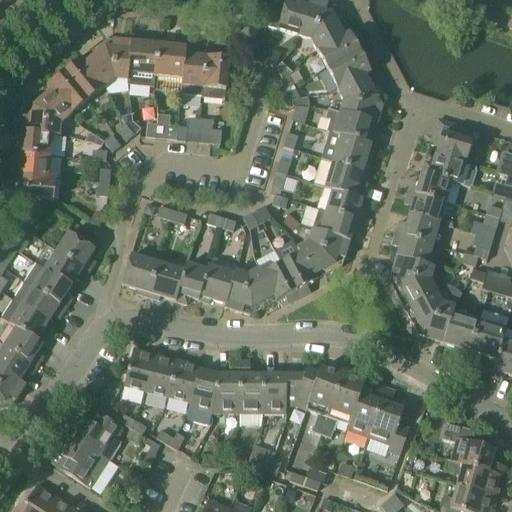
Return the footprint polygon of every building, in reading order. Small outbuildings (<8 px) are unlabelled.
[(299,0),(273,0),(265,28),(298,38),(307,8),(306,8),(298,6),(299,0)] [(307,8),(298,38),(310,42),(316,53),(333,44),(349,36),(349,35),(344,38),(334,20),(337,12),(335,9),(309,1),(307,8)] [(349,36),(333,44),(316,53),(327,72),(363,53),(358,43),(355,45),(349,36)] [(80,60),(80,61),(92,75),(104,90),(114,82),(127,83),(128,75),(127,75),(128,63),(130,44),(104,41),(101,43),(100,52),(84,65),(80,60)] [(155,78),(158,43),(146,42),(146,45),(130,44),(128,63),(127,75),(128,75),(127,83),(126,87),(153,90),(155,78)] [(184,57),(185,57),(186,49),(170,48),(170,44),(158,43),(155,78),(182,81),(184,57)] [(254,63),(266,67),(271,51),(259,47),(254,63)] [(194,58),(185,57),(184,57),(182,81),(180,96),(201,98),(202,98),(207,52),(195,50),(194,58)] [(207,52),(202,98),(201,98),(201,100),(224,103),(228,61),(218,60),(219,53),(207,52)] [(363,53),(327,72),(337,91),(353,82),(370,74),(365,64),(368,62),(363,53)] [(61,71),(87,103),(104,90),(92,75),(80,61),(72,68),(69,65),(61,71)] [(288,79),(292,75),(281,65),(276,70),(282,82),(288,79)] [(87,103),(61,71),(53,78),(55,81),(47,88),(70,117),(87,103)] [(353,82),(337,91),(343,103),(339,115),(369,124),(369,125),(376,127),(384,101),(383,98),(374,95),(365,77),(370,74),(353,82)] [(293,88),(288,79),(283,82),(276,86),(280,94),(293,88)] [(23,108),(20,134),(31,135),(52,137),(52,138),(59,138),(61,125),(70,117),(47,88),(46,89),(49,94),(33,107),(25,106),(23,108)] [(287,107),(300,101),(295,92),(283,99),(287,107)] [(340,138),(370,147),(374,135),(367,133),(369,125),(369,124),(339,115),(327,112),(325,121),(329,122),(326,134),(333,136),(340,138)] [(295,114),(292,123),(305,127),(308,118),(295,114)] [(126,129),(133,138),(134,139),(140,131),(132,124),(131,116),(120,119),(124,127),(126,129)] [(155,141),(167,142),(168,128),(169,118),(157,117),(156,127),(155,141)] [(435,157),(465,166),(471,145),(469,144),(472,133),(437,122),(430,146),(437,148),(435,157)] [(155,141),(156,127),(147,126),(145,140),(155,141)] [(133,138),(126,129),(124,127),(117,133),(126,144),(133,138)] [(176,143),(177,129),(168,128),(167,142),(176,143)] [(176,143),(185,144),(187,130),(177,129),(176,143)] [(211,133),(210,147),(219,148),(221,134),(211,133)] [(11,155),(50,159),(52,138),(52,137),(31,135),(20,134),(19,143),(12,143),(11,155)] [(89,134),(84,143),(101,149),(103,144),(89,134)] [(288,136),(284,150),(293,152),(297,139),(288,136)] [(111,138),(103,144),(112,155),(120,149),(111,138)] [(340,138),(332,164),(366,174),(370,163),(366,162),(370,147),(340,138)] [(91,163),(105,164),(106,155),(92,153),(91,163)] [(47,180),(50,159),(11,155),(9,167),(17,168),(16,177),(47,180)] [(421,176),(451,185),(458,188),(458,187),(470,190),(476,170),(465,166),(435,157),(432,166),(425,164),(421,176)] [(324,191),(330,193),(331,193),(332,193),(355,200),(355,199),(359,185),(363,186),(366,174),(332,164),(332,165),(321,161),(313,187),(324,190),(324,191)] [(276,176),(285,179),(289,166),(280,163),(276,176)] [(99,185),(109,186),(110,173),(101,172),(99,185)] [(276,176),(272,189),(281,192),(285,179),(276,176)] [(451,185),(421,176),(418,185),(411,183),(408,194),(445,205),(451,185)] [(47,180),(16,177),(15,189),(22,190),(21,200),(53,203),(55,180),(47,180)] [(505,201),(511,202),(511,180),(506,179),(504,188),(494,184),(491,196),(505,201)] [(99,185),(98,193),(98,199),(107,200),(109,186),(99,185)] [(325,213),(363,225),(366,213),(359,211),(362,201),(355,199),(355,200),(332,193),(331,193),(330,193),(324,191),(321,200),(329,202),(325,213)] [(445,205),(408,194),(404,206),(411,208),(409,217),(439,226),(445,205)] [(287,202),(274,198),(271,207),(285,211),(287,202)] [(256,213),(262,226),(271,221),(264,209),(256,213)] [(499,221),(501,212),(488,209),(485,218),(499,221)] [(173,214),(160,210),(157,219),(170,223),(173,214)] [(359,236),(363,225),(325,213),(325,215),(318,213),(312,231),(319,234),(349,243),(352,234),(359,236)] [(173,214),(170,223),(183,227),(186,218),(173,214)] [(258,228),(251,216),(243,220),(249,233),(258,228)] [(222,221),(209,217),(206,226),(219,230),(222,221)] [(395,236),(432,247),(439,226),(409,217),(406,226),(399,224),(395,236)] [(35,223),(27,218),(20,230),(28,235),(35,223)] [(485,218),(483,227),(496,230),(498,223),(499,221),(485,218)] [(222,221),(219,230),(232,234),(235,225),(222,221)] [(308,244),(297,250),(313,279),(320,276),(325,277),(341,269),(349,243),(319,234),(312,231),(308,244)] [(68,235),(56,253),(89,275),(95,264),(89,260),(94,252),(68,235)] [(16,253),(23,242),(15,236),(8,248),(16,253)] [(396,259),(415,264),(426,268),(426,267),(432,247),(395,236),(392,247),(399,250),(396,259)] [(16,253),(8,248),(0,260),(8,265),(16,253)] [(313,279),(297,250),(296,250),(299,256),(281,266),(299,300),(310,294),(306,287),(315,283),(313,279)] [(477,260),(486,263),(489,254),(475,250),(473,259),(477,260)] [(89,275),(56,253),(44,272),(71,289),(76,281),(82,285),(89,275)] [(474,270),(477,260),(473,259),(464,256),(461,266),(474,270)] [(147,299),(158,265),(130,257),(121,287),(137,292),(136,296),(147,299)] [(426,268),(415,264),(396,259),(388,284),(397,301),(403,302),(406,309),(403,311),(408,309),(436,294),(430,282),(434,269),(426,267),(426,268)] [(175,303),(186,266),(185,266),(183,273),(158,265),(147,299),(159,303),(160,299),(175,303)] [(66,297),(71,289),(44,272),(36,266),(24,284),(65,311),(72,301),(66,297)] [(198,302),(208,268),(207,268),(206,272),(186,266),(175,303),(186,307),(189,300),(198,302)] [(299,300),(281,266),(262,276),(259,270),(259,271),(268,287),(276,303),(285,299),(288,306),(299,300)] [(224,310),(230,292),(235,273),(234,276),(208,268),(198,302),(209,306),(210,302),(225,306),(223,310),(224,310)] [(247,277),(235,273),(230,292),(224,310),(250,318),(252,317),(255,308),(273,298),(276,304),(276,303),(268,287),(259,271),(247,277)] [(483,286),(486,277),(472,273),(469,282),(483,286)] [(12,302),(47,325),(52,317),(59,321),(65,311),(24,284),(12,302)] [(442,304),(436,294),(408,309),(418,327),(416,335),(417,338),(443,346),(452,315),(452,316),(454,309),(454,308),(442,304)] [(16,330),(42,347),(49,337),(42,333),(47,325),(12,302),(0,321),(9,326),(16,330)] [(478,323),(452,316),(452,315),(443,346),(458,350),(457,354),(468,357),(478,323)] [(501,342),(502,343),(505,331),(478,323),(468,357),(480,361),(481,357),(495,361),(496,361),(501,342)] [(37,369),(9,326),(0,347),(0,371),(9,377),(25,388),(25,387),(19,383),(24,376),(30,380),(37,369)] [(42,347),(16,330),(9,326),(37,369),(43,359),(37,355),(42,347)] [(511,345),(502,343),(501,342),(496,361),(495,361),(490,380),(502,383),(504,376),(511,378),(511,345)] [(146,395),(155,357),(133,352),(123,390),(146,395)] [(168,401),(178,363),(155,357),(146,395),(168,401)] [(189,411),(199,373),(200,368),(178,363),(168,401),(189,406),(188,411),(189,411)] [(239,416),(239,363),(229,363),(229,377),(216,377),(212,416),(239,416)] [(262,421),(262,377),(249,377),(249,363),(239,363),(239,416),(248,416),(247,429),(260,429),(262,421)] [(305,412),(320,370),(318,376),(306,372),(304,378),(286,378),(285,409),(294,409),(306,413),(306,412),(305,412)] [(305,412),(306,412),(318,416),(311,434),(330,441),(337,423),(348,427),(363,385),(350,381),(352,376),(335,370),(333,375),(320,370),(305,412)] [(0,406),(8,411),(11,410),(25,388),(9,377),(0,371),(0,406)] [(212,416),(216,377),(199,373),(189,411),(212,416)] [(285,417),(285,409),(286,378),(262,377),(262,421),(260,429),(268,429),(270,417),(285,417)] [(368,441),(386,390),(376,387),(372,401),(360,396),(364,386),(363,385),(348,427),(346,433),(368,441)] [(395,394),(386,390),(368,441),(390,448),(388,454),(400,457),(409,430),(398,426),(403,412),(390,407),(395,394)] [(75,428),(69,438),(109,464),(121,445),(117,442),(123,432),(92,412),(80,431),(75,428)] [(127,429),(132,422),(120,415),(116,423),(127,429)] [(146,430),(143,428),(137,425),(132,422),(127,429),(142,437),(146,430)] [(450,463),(499,477),(499,478),(502,479),(505,468),(490,464),(494,451),(477,447),(481,436),(446,426),(441,442),(455,446),(450,463)] [(169,448),(173,441),(160,433),(156,441),(169,448)] [(176,436),(173,441),(169,448),(177,453),(184,440),(176,436)] [(109,464),(69,438),(63,448),(67,450),(55,469),(91,492),(109,464)] [(273,462),(270,468),(268,476),(276,479),(281,465),(273,462)] [(450,463),(447,462),(444,472),(459,476),(456,489),(496,500),(499,491),(496,490),(499,478),(499,477),(450,463)] [(268,476),(270,468),(256,463),(253,471),(268,476)] [(320,485),(292,475),(289,483),(317,493),(320,485)] [(48,511),(56,500),(37,488),(21,511),(48,511)] [(496,500),(456,489),(452,501),(443,498),(439,511),(489,511),(491,508),(494,509),(496,500)] [(283,503),(291,506),(296,494),(288,491),(283,503)] [(394,511),(399,511),(403,509),(394,497),(387,503),(394,511)] [(74,511),(56,500),(48,511),(74,511)] [(228,511),(207,503),(203,511),(228,511)] [(394,511),(387,503),(380,509),(382,511),(394,511)]
